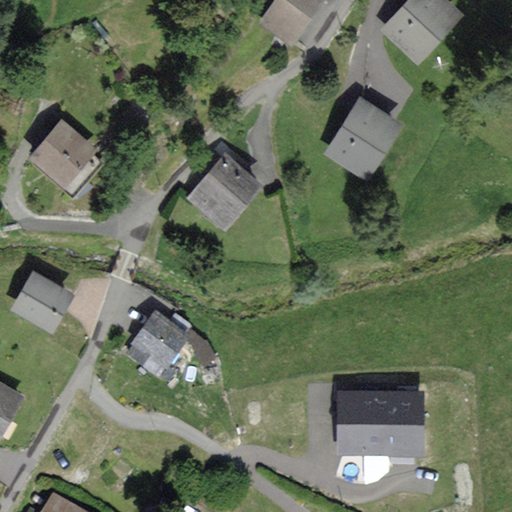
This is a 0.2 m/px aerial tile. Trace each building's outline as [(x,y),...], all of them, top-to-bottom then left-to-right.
[(321,0),(281,0),(268,21),(296,39),(321,0)] [(443,0),(413,0),(386,29),(419,60),(461,16),(443,0)] [(398,124),(361,101),(331,150),(367,173),(398,124)] [(63,123),(34,158),(64,184),(94,149),(63,123)] [(257,185),(223,157),(189,197),(223,225),(257,185)] [(73,296),(35,274),(15,308),(54,330),(73,296)] [(186,335),(158,315),(132,351),(159,371),(186,335)] [(0,434),(20,396),(0,385),(0,434)] [(421,396),(341,396),(341,449),(421,449),(421,396)] [(82,511),(46,489),(31,511),(82,511)]
